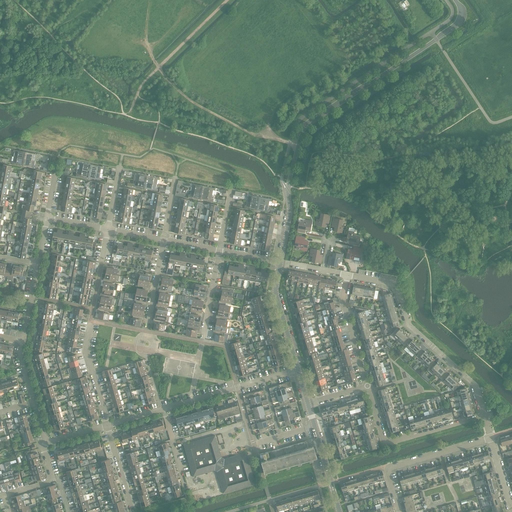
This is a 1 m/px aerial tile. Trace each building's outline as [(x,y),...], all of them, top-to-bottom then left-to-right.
[(15,153),(14,157),(25,159),(26,152),(14,150),(13,152),(15,153)] [(26,152),(25,159),(35,161),(36,157),(38,157),(38,155),(26,152)] [(25,159),(14,157),(13,161),(12,161),(11,163),(23,166),(25,159)] [(25,159),(23,166),(36,168),(36,166),(34,165),(35,161),(25,159)] [(80,165),(79,169),(90,171),(91,165),(79,162),(78,165),(80,165)] [(91,165),(90,171),(100,173),(101,169),(103,169),(103,167),(91,165)] [(90,171),(79,169),(78,174),(77,173),(76,176),(88,178),(90,171)] [(90,171),(88,178),(101,180),(101,178),(99,178),(100,173),(90,171)] [(136,176),(136,180),(146,182),(147,175),(135,173),(135,175),(136,176)] [(147,175),(146,182),(156,184),(157,180),(159,180),(159,178),(147,175)] [(134,180),(133,184),(133,186),(145,189),(146,182),(136,180),(134,180)] [(146,182),(145,189),(157,191),(157,189),(156,188),(156,184),(146,182)] [(192,187),(191,191),(202,193),(203,186),(183,182),(183,185),(192,187)] [(108,185),(96,183),(95,188),(106,191),(108,185)] [(215,188),(203,186),(202,193),(212,195),(214,195),(215,188)] [(202,193),(191,191),(190,195),(189,195),(188,197),(200,199),(202,193)] [(202,193),(200,199),(213,202),(213,199),(211,199),(212,195),(202,193)] [(259,197),(247,194),(247,197),(248,197),(247,201),(258,203),(259,197)] [(259,197),(258,203),(268,205),(269,201),(271,201),(271,199),(259,197)] [(258,203),(247,201),(247,206),(245,205),(244,208),(257,210),(258,203)] [(258,203),(257,210),(269,212),(269,211),(269,210),(268,210),(268,205),(258,203)] [(23,210),(23,212),(31,214),(31,211),(33,212),(35,206),(28,204),(27,204),(25,210),(23,210)] [(94,211),(91,211),(90,217),(101,219),(102,213),(94,211)] [(316,219),(315,225),(325,227),(326,222),(329,222),(330,215),(321,213),(320,220),(316,219)] [(30,216),(22,214),(22,217),(24,218),(23,224),(24,224),(31,225),(32,219),(30,219),(30,216)] [(333,218),(332,226),(335,226),(334,231),(344,233),(345,227),(341,227),(343,220),(333,218)] [(299,222),(297,232),(304,233),(304,230),(310,231),(312,221),(305,220),(305,223),(299,222)] [(150,222),(147,221),(146,227),(157,229),(158,224),(150,222)] [(348,231),(347,240),(352,241),(351,244),(359,246),(360,236),(354,235),(354,232),(348,231)] [(205,233),(205,232),(203,232),(202,238),(212,240),(214,234),(205,233)] [(296,236),(295,246),(301,247),(301,250),(307,251),(308,242),(303,241),(304,237),(296,236)] [(88,239),(86,247),(92,248),(92,250),(95,251),(97,243),(93,242),(94,240),(88,239)] [(260,243),(258,249),(269,251),(270,245),(262,243),(260,243)] [(122,256),(123,254),(124,246),(118,245),(118,247),(115,246),(113,254),(122,256)] [(348,249),(346,259),(353,260),(354,257),(360,258),(361,248),(355,247),(354,250),(348,249)] [(311,249),(310,254),(313,255),(312,262),(321,264),(323,256),(319,255),(320,250),(311,249)] [(329,257),(328,265),(337,267),(338,260),(342,260),(343,255),(333,253),(332,258),(329,257)] [(205,261),(199,260),(197,268),(197,269),(203,273),(203,271),(206,272),(208,264),(204,263),(205,261)] [(1,263),(0,268),(0,275),(2,276),(8,277),(9,269),(6,268),(6,264),(1,263)] [(8,277),(7,280),(13,281),(13,278),(16,278),(17,276),(19,267),(13,266),(13,270),(9,269),(8,277)] [(108,269),(107,274),(117,275),(118,270),(113,269),(113,267),(106,266),(106,269),(108,269)] [(228,274),(234,275),(235,267),(229,266),(229,268),(226,267),(224,276),(227,276),(228,274)] [(19,267),(17,276),(20,277),(20,279),(26,280),(27,272),(23,272),(24,268),(19,267)] [(138,274),(136,279),(139,280),(149,281),(150,277),(152,277),(153,274),(146,273),(145,275),(140,274),(138,274)] [(106,278),(104,277),(103,280),(114,283),(115,281),(116,281),(117,275),(107,274),(106,278)] [(164,280),(163,284),(172,286),(173,280),(168,279),(169,278),(162,276),(161,279),(164,280)] [(136,279),(135,285),(143,286),(143,288),(150,289),(150,286),(148,286),(149,281),(139,280),(136,279)] [(114,283),(103,280),(103,283),(105,284),(104,288),(114,290),(117,291),(118,284),(115,284),(115,285),(114,284),(114,283)] [(162,289),(160,288),(159,291),(168,293),(169,291),(171,292),(172,291),(173,291),(174,287),(172,287),(172,286),(163,284),(162,289)] [(196,285),(195,290),(204,292),(205,288),(208,288),(208,285),(201,284),(201,286),(196,285)] [(103,293),(101,292),(100,295),(112,297),(112,296),(113,296),(114,290),(104,288),(103,293)] [(137,289),(136,294),(146,296),(147,292),(149,292),(150,289),(143,288),(142,290),(137,289)] [(223,291),(223,296),(232,297),(233,292),(228,291),(228,289),(222,288),(221,291),(223,291)] [(204,292),(195,290),(194,296),(199,297),(199,299),(205,300),(206,297),(204,297),(204,292)] [(382,296),(383,301),(392,298),(391,293),(387,294),(386,290),(383,290),(382,296)] [(168,293),(159,291),(158,294),(161,294),(160,299),(172,301),(173,296),(168,295),(168,293)] [(134,294),(133,299),(135,300),(136,300),(136,302),(140,303),(147,304),(147,301),(145,301),(146,296),(136,294),(134,294)] [(112,297),(100,295),(100,298),(102,299),(101,303),(111,305),(112,299),(112,297)] [(219,300),(219,303),(226,304),(226,302),(231,303),(232,297),(223,296),(222,300),(219,300)] [(251,301),(252,304),(261,302),(260,296),(251,299),(249,300),(249,302),(251,301)] [(159,303),(157,303),(156,306),(167,308),(168,306),(171,307),(172,301),(160,299),(159,303)] [(193,299),(192,305),(202,307),(202,302),(205,303),(205,300),(199,299),(198,300),(193,299)] [(293,302),(295,308),(304,305),(304,306),(306,306),(305,304),(303,304),(302,300),(293,302)] [(132,303),(131,309),(133,309),(143,311),(144,306),(146,307),(147,304),(140,303),(136,302),(135,304),(134,304),(132,303)] [(333,302),(324,305),(325,307),(326,310),(335,307),(333,302)] [(98,307),(98,310),(105,311),(105,309),(110,310),(111,305),(101,303),(101,307),(98,307)] [(226,304),(219,303),(218,305),(221,306),(220,310),(229,312),(231,307),(225,306),(226,304)] [(192,305),(191,312),(203,315),(203,312),(201,311),(202,307),(192,305)] [(167,308),(156,306),(156,309),(158,309),(157,314),(167,315),(168,310),(167,310),(167,308)] [(355,313),(357,319),(366,316),(365,311),(366,311),(366,309),(355,307),(357,313),(355,313)] [(133,309),(132,315),(133,315),(133,317),(137,317),(144,319),(145,316),(142,315),(143,311),(133,309)] [(105,311),(98,310),(97,313),(99,313),(99,318),(108,320),(109,314),(104,313),(105,311)] [(219,315),(217,314),(216,317),(227,319),(228,318),(229,312),(220,310),(219,315)] [(14,312),(12,322),(12,324),(17,326),(20,314),(14,312)] [(191,312),(189,320),(199,322),(200,317),(202,318),(203,315),(191,312)] [(154,318),(153,321),(160,322),(161,320),(164,321),(164,322),(168,323),(170,316),(167,315),(157,314),(156,318),(154,318)] [(129,318),(128,324),(140,326),(141,321),(144,322),(144,319),(137,317),(133,317),(132,318),(129,318)] [(227,319),(216,317),(215,320),(218,321),(217,325),(227,327),(228,321),(227,321),(227,319)] [(399,319),(389,322),(391,327),(400,325),(399,319)] [(189,320),(188,325),(189,325),(189,327),(200,329),(200,326),(198,326),(199,322),(189,320)] [(160,322),(153,321),(153,323),(155,324),(154,329),(164,330),(165,325),(160,324),(160,322)] [(214,329),(213,332),(224,334),(225,332),(228,333),(229,332),(230,328),(227,327),(217,325),(216,329),(214,329)] [(188,329),(187,329),(186,335),(196,336),(197,332),(199,332),(200,329),(189,327),(188,329)] [(258,330),(258,332),(260,331),(261,336),(263,335),(271,333),(269,328),(260,330),(260,329),(258,330)] [(391,334),(398,340),(404,333),(400,329),(399,330),(397,328),(391,334)] [(224,334),(213,332),(213,335),(215,335),(214,340),(227,342),(228,335),(224,334)] [(263,335),(265,339),(265,340),(274,338),(272,332),(271,333),(263,335)] [(404,333),(398,340),(404,345),(409,339),(407,338),(408,336),(404,333)] [(409,339),(404,345),(406,347),(404,349),(408,353),(410,351),(417,344),(412,340),(411,341),(409,339)] [(231,344),(232,350),(242,347),(242,348),(244,347),(243,345),(241,346),(240,342),(231,344)] [(334,346),(332,346),(333,349),(335,348),(336,352),(338,352),(345,349),(344,344),(335,347),(334,346)] [(417,344),(410,351),(416,357),(422,351),(420,349),(421,348),(417,344)] [(314,347),(305,350),(306,356),(308,355),(315,353),(315,352),(314,348),(314,347)] [(345,349),(338,352),(339,356),(340,357),(349,354),(347,349),(345,349)] [(422,351),(416,357),(423,362),(429,355),(425,351),(424,352),(422,351)] [(308,355),(310,360),(319,357),(319,358),(321,358),(321,356),(319,356),(317,352),(315,352),(315,353),(308,355)] [(33,356),(35,361),(44,359),(42,353),(33,356)] [(268,362),(267,362),(280,358),(279,353),(269,356),(267,356),(268,362)] [(429,355),(423,362),(429,368),(434,362),(432,360),(433,359),(429,355)] [(280,358),(267,362),(267,363),(271,362),(272,366),(282,364),(280,358)] [(134,362),(135,368),(145,365),(143,360),(134,362)] [(429,368),(427,370),(433,375),(435,374),(441,366),(437,363),(436,364),(434,362),(429,368)] [(70,368),(68,369),(69,374),(72,373),(81,371),(79,365),(70,368)] [(441,366),(435,374),(441,379),(447,373),(445,371),(446,370),(441,366)] [(248,368),(238,370),(240,376),(249,373),(248,369),(248,368)] [(102,372),(104,377),(113,374),(111,369),(102,372)] [(447,373),(441,379),(447,385),(454,378),(450,374),(449,375),(447,373)] [(345,376),(343,377),(344,379),(346,379),(347,383),(356,380),(355,375),(346,378),(345,376)] [(77,379),(79,384),(88,382),(86,376),(77,379)] [(454,378),(447,385),(454,391),(459,385),(457,383),(458,382),(454,378)] [(384,379),(375,381),(377,387),(386,384),(384,379)] [(290,382),(279,385),(282,395),(287,393),(286,389),(292,387),(290,382)] [(326,383),(317,386),(319,391),(328,389),(328,388),(330,388),(329,386),(327,386),(326,383)] [(276,392),(277,396),(282,395),(279,385),(269,388),(270,393),(276,392)] [(43,389),(45,394),(54,392),(52,386),(43,389)] [(378,391),(380,396),(389,394),(387,388),(378,391)] [(457,391),(458,396),(468,393),(466,388),(457,391)] [(264,389),(253,393),(256,403),(261,401),(260,396),(266,395),(264,389)] [(287,393),(282,395),(285,405),(290,403),(289,399),(294,397),(293,392),(287,393)] [(250,399),(251,404),(256,403),(253,393),(243,396),(244,401),(250,399)] [(277,396),(271,398),(273,403),(279,401),(280,406),(285,405),(282,395),(277,396)] [(154,396),(144,399),(146,404),(155,402),(154,396)] [(363,397),(357,399),(360,408),(365,406),(363,397)] [(233,399),(230,400),(235,415),(240,414),(237,401),(234,402),(233,399)] [(261,401),(256,403),(259,412),(264,411),(263,406),(269,404),(267,399),(261,401)] [(229,404),(226,404),(230,417),(235,415),(230,400),(228,400),(229,404)] [(290,403),(285,405),(288,415),(293,413),(292,408),(297,407),(296,401),(295,402),(292,402),(290,403)] [(222,402),(220,403),(224,418),(230,417),(226,404),(223,405),(222,402)] [(224,418),(220,403),(218,403),(219,407),(216,408),(219,420),(224,418)] [(251,404),(245,405),(247,411),(253,409),(254,414),(259,412),(256,403),(251,404)] [(280,406),(274,408),(276,413),(278,412),(278,414),(282,413),(283,416),(288,415),(285,405),(280,406)] [(122,406),(113,408),(114,414),(124,411),(122,406)] [(213,408),(207,409),(211,420),(216,419),(213,408)] [(329,417),(326,408),(321,409),(323,419),(329,417)] [(207,409),(202,411),(205,422),(211,420),(207,409)] [(264,411),(259,412),(262,422),(267,421),(267,420),(266,416),(271,414),(270,409),(264,411)] [(451,409),(445,410),(448,419),(453,418),(451,409)] [(472,409),(463,412),(465,417),(474,414),(472,409)] [(202,411),(197,412),(200,423),(201,423),(200,421),(205,420),(205,422),(202,411)] [(293,413),(288,415),(291,425),(296,423),(294,418),(300,416),(299,411),(293,413)] [(197,412),(192,414),(195,425),(200,423),(197,412)] [(254,414),(248,415),(250,420),(256,419),(257,423),(257,424),(262,422),(259,412),(254,414)] [(97,413),(88,415),(89,421),(99,418),(97,413)] [(192,414),(187,415),(189,425),(194,423),(195,425),(192,414)] [(283,416),(277,417),(279,423),(284,421),(286,426),(291,425),(288,415),(283,416)] [(361,419),(362,424),(371,421),(370,416),(361,419)] [(182,417),(176,418),(179,428),(184,426),(182,417)] [(267,421),(262,422),(265,432),(270,431),(268,426),(274,424),(273,419),(267,420),(267,421)] [(417,428),(414,419),(409,421),(411,430),(417,428)] [(16,423),(17,429),(29,425),(28,420),(19,423),(16,423)] [(163,421),(157,423),(160,432),(167,430),(166,426),(164,426),(163,421)] [(257,424),(257,423),(251,425),(253,430),(258,429),(260,434),(265,432),(262,422),(257,424)] [(54,425),(55,431),(64,428),(63,423),(54,425)] [(29,425),(17,429),(19,434),(22,433),(31,430),(29,425)] [(329,428),(331,433),(340,431),(338,425),(329,428)] [(398,425),(389,427),(390,433),(399,430),(398,425)] [(126,432),(129,441),(130,444),(135,443),(134,440),(131,431),(126,432)] [(129,441),(126,432),(121,434),(122,439),(120,439),(122,443),(129,441)] [(193,477),(208,473),(207,470),(209,469),(210,471),(217,469),(216,467),(221,465),(221,463),(223,458),(222,458),(220,458),(218,453),(220,452),(215,435),(184,445),(193,477)] [(32,436),(23,438),(25,443),(23,444),(24,447),(32,445),(31,442),(34,441),(32,436)] [(99,440),(94,442),(96,451),(103,449),(102,445),(101,445),(99,440)] [(314,447),(308,449),(306,441),(272,451),(259,455),(260,459),(261,459),(262,463),(261,463),(265,474),(317,458),(314,447)] [(377,442),(368,445),(370,450),(379,448),(377,442)] [(158,445),(159,451),(169,448),(167,443),(158,445)] [(27,461),(29,460),(39,457),(37,452),(31,454),(31,451),(25,453),(27,461)] [(65,460),(63,451),(57,452),(59,457),(57,458),(58,462),(65,460)] [(346,451),(337,454),(338,460),(347,457),(346,451)] [(488,451),(482,453),(485,462),(491,461),(488,451)] [(217,469),(219,477),(221,476),(222,478),(219,479),(223,494),(256,484),(246,453),(229,457),(230,459),(225,461),(224,459),(223,458),(221,463),(221,465),(216,467),(217,469)] [(101,462),(102,467),(111,465),(110,459),(101,462)] [(462,459),(456,461),(459,470),(461,469),(461,470),(463,471),(465,471),(462,459)] [(454,471),(451,462),(446,464),(448,473),(454,471)] [(441,465),(436,467),(438,476),(444,474),(441,465)] [(13,471),(7,472),(11,484),(15,483),(15,482),(16,482),(13,474),(13,471)] [(420,471),(415,473),(417,482),(418,484),(423,483),(423,480),(420,471)] [(7,472),(2,474),(5,485),(4,485),(5,486),(5,488),(7,487),(7,486),(11,484),(7,472)] [(19,472),(13,474),(16,482),(15,482),(15,483),(16,485),(18,484),(17,483),(21,481),(19,472)] [(382,472),(377,473),(380,482),(385,481),(382,472)] [(483,474),(484,480),(493,477),(492,472),(483,474)] [(43,473),(34,476),(31,476),(33,482),(35,481),(36,483),(40,482),(40,480),(45,478),(43,473)] [(407,485),(404,476),(399,477),(402,487),(407,485)] [(349,491),(346,482),(340,484),(343,493),(349,491)] [(70,489),(71,489),(72,493),(85,489),(83,484),(80,485),(72,487),(72,486),(71,487),(69,487),(70,489)] [(170,487),(168,488),(169,493),(172,492),(181,490),(179,484),(170,487)] [(46,487),(48,494),(57,491),(56,485),(46,487)] [(85,489),(72,493),(74,497),(75,497),(75,498),(86,495),(85,489)] [(181,490),(172,492),(173,498),(176,497),(177,497),(178,497),(179,496),(182,495),(181,490)] [(318,490),(312,492),(315,501),(320,499),(318,490)] [(57,491),(48,494),(50,499),(48,500),(49,503),(56,501),(55,498),(59,497),(57,491)] [(11,498),(13,504),(22,501),(20,495),(11,498)] [(73,500),(74,499),(76,503),(88,500),(86,495),(75,498),(75,497),(74,497),(72,498),(73,500)] [(402,498),(404,503),(413,500),(412,495),(402,498)] [(138,503),(140,503),(141,507),(145,506),(146,506),(147,506),(148,505),(151,504),(149,499),(141,501),(140,500),(139,501),(138,501),(138,503)] [(88,500),(76,503),(77,508),(78,507),(78,508),(89,505),(88,500)] [(22,501),(13,504),(15,510),(18,509),(19,511),(29,509),(28,506),(26,506),(24,501),(22,501)] [(56,501),(49,503),(50,506),(52,506),(53,511),(63,509),(61,503),(57,504),(56,501)] [(284,510),(281,501),(276,503),(278,511),(284,510)]
